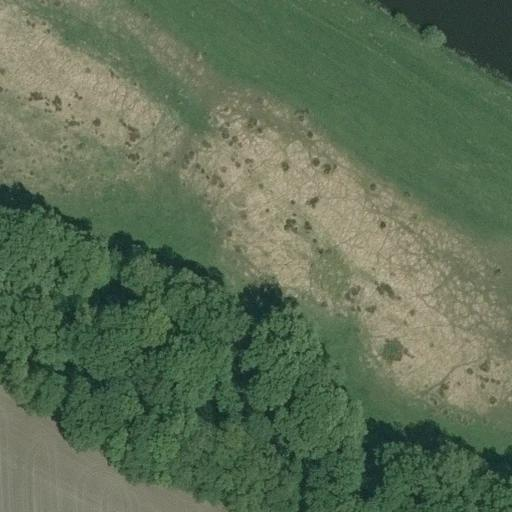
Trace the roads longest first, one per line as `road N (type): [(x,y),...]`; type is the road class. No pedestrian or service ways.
road 1 (track): [(0,382),(254,511)]
road 2 (track): [(236,507),(267,377)]
